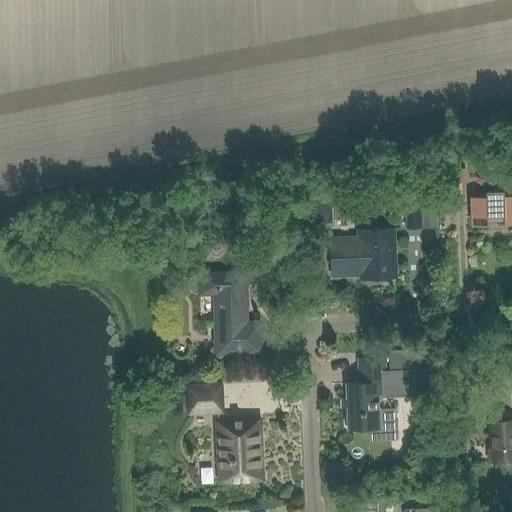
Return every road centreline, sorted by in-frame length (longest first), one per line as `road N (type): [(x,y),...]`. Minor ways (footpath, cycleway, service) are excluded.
road 1 (residential): [(313,511),(305,327)]
road 2 (residential): [(305,327),(473,319)]
